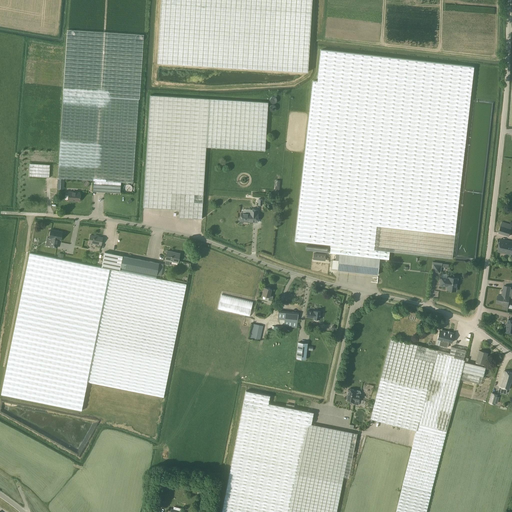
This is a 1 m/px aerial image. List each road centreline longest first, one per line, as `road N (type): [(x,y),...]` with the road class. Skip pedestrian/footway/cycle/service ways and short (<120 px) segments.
road 1 (unclassified): [(474,328),(419,303),(164,229),(0,212)]
road 2 (unclassified): [(474,328),(504,101),(508,0)]
